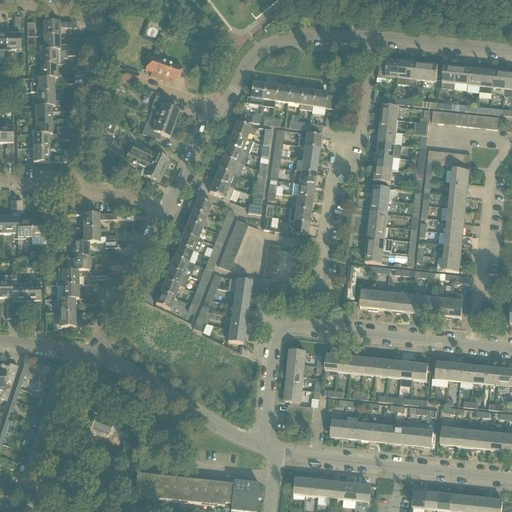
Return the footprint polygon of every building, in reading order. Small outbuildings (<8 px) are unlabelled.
[(20,53),(21,19),(15,19),(14,36),(9,36),(9,44),(4,44),(4,53),(20,53)] [(59,24),(43,24),(44,36),(52,36),(52,41),(60,41),(60,30),(65,30),(77,30),(76,24),(64,24),(59,24)] [(0,52),(4,53),(4,44),(9,44),(9,36),(7,36),(7,28),(0,27),(0,52)] [(52,41),(52,36),(44,36),(44,52),(77,52),(77,46),(60,47),(60,41),(52,41)] [(44,52),(41,52),(41,60),(41,64),(49,64),(49,69),(57,69),(57,66),(63,66),(63,58),(65,58),(77,58),(77,52),(44,52)] [(150,58),(145,71),(152,74),(150,78),(160,82),(171,86),(173,80),(177,82),(182,69),(150,58)] [(398,80),(400,63),(387,62),(386,68),(380,67),(377,84),(386,86),(390,84),(391,83),(391,79),(398,80)] [(410,87),(412,65),(400,63),(398,80),(397,86),(410,87)] [(49,69),(49,64),(41,64),(41,80),(41,81),(57,80),(57,69),(49,69)] [(423,83),(425,66),(412,65),(410,87),(415,88),(416,82),(423,83)] [(436,84),(437,78),(438,68),(425,66),(423,83),(436,84)] [(454,92),(455,86),(457,69),(444,68),(442,85),(441,91),(454,92)] [(467,87),(469,71),(457,69),(455,86),(467,87)] [(124,71),(120,82),(122,82),(135,87),(139,76),(124,71)] [(480,89),(482,72),(469,71),(467,87),(480,89)] [(492,96),(492,90),(494,73),(482,72),(480,89),(480,95),(492,96)] [(492,90),(492,96),(504,97),(505,91),(507,75),(494,73),(492,90)] [(38,85),(31,85),(31,92),(31,95),(38,95),(38,92),(46,92),(46,97),(54,97),(54,81),(57,81),(57,80),(41,81),(41,80),(38,80),(38,81),(38,85)] [(116,80),(113,89),(119,91),(122,82),(120,82),(116,80)] [(247,99),(246,105),(262,108),(262,102),(265,86),(252,85),(250,99),(247,99)] [(274,110),(275,103),(277,88),(265,86),(262,102),(261,108),(274,110)] [(287,105),(289,90),(277,88),(275,103),(287,105)] [(300,107),(302,92),(289,90),(287,105),(300,107)] [(46,92),(38,92),(38,95),(38,108),(38,109),(52,109),(59,108),(71,108),(71,102),(54,102),(54,97),(46,97),(46,92)] [(311,113),(312,109),(314,94),(302,92),(300,107),(299,112),(311,113)] [(314,94),(312,109),(325,111),(327,97),(327,95),(314,94)] [(336,112),(338,99),(327,97),(325,111),(336,112)] [(172,104),(155,98),(151,109),(160,112),(157,120),(174,126),(178,113),(167,109),(169,103),(172,104)] [(52,125),(52,109),(38,109),(38,108),(36,109),(36,120),(44,120),(44,125),(52,125)] [(382,108),(381,121),(397,122),(398,110),(392,109),(382,108)] [(255,126),(256,118),(247,117),(246,125),(255,126)] [(271,128),(273,120),(264,119),(263,127),(271,128)] [(44,125),(44,120),(36,120),(36,136),(36,137),(52,136),(52,125),(44,125)] [(169,139),(174,126),(157,120),(155,127),(146,124),(141,136),(158,142),(159,141),(155,140),(157,135),(169,139)] [(280,130),(281,122),(273,120),(271,128),(280,130)] [(116,125),(107,121),(104,132),(113,137),(116,125)] [(381,121),(379,133),(396,135),(397,122),(381,121)] [(296,132),(297,124),(289,123),(288,131),(296,132)] [(254,138),(256,132),(251,130),(246,127),(237,124),(232,136),(247,142),(249,136),(254,138)] [(309,133),(310,126),(297,124),(296,132),(309,133)] [(414,131),(414,137),(421,138),(427,138),(428,132),(428,126),(423,125),(415,125),(414,131)] [(322,135),(323,128),(314,126),(314,134),(322,135)] [(13,165),(13,129),(1,129),(1,137),(0,137),(0,145),(7,145),(7,150),(6,150),(6,165),(13,165)] [(282,146),(284,133),(276,132),(275,144),(282,146)] [(379,133),(378,146),(394,147),(396,135),(379,133)] [(264,135),(262,148),(263,148),(269,149),(271,136),(264,135)] [(36,136),(30,137),(30,142),(33,142),(33,148),(41,148),(41,153),(49,153),(49,142),(57,142),(69,142),(69,136),(57,136),(52,136),(36,137),(36,136)] [(161,178),(163,173),(136,158),(129,153),(128,155),(113,145),(114,143),(104,136),(99,144),(125,162),(126,161),(132,164),(137,167),(137,166),(143,169),(140,175),(158,184),(159,182),(160,182),(161,179),(161,178)] [(248,156),(253,144),(247,142),(232,136),(227,148),(248,156)] [(297,148),(305,149),(319,151),(321,138),(311,137),(306,136),(306,141),(298,140),(297,148)] [(275,144),(273,157),(281,158),(282,150),(282,146),(275,144)] [(132,150),(131,149),(129,153),(136,158),(163,173),(166,168),(167,167),(169,164),(168,163),(169,161),(155,155),(154,156),(134,146),(132,150)] [(378,146),(377,158),(393,160),(399,161),(400,161),(401,148),(394,147),(378,146)] [(41,153),(41,148),(33,148),(33,165),(54,164),(66,164),(66,158),(54,158),(54,159),(49,159),(49,153),(41,153)] [(244,167),(248,156),(227,148),(223,159),(244,167)] [(262,148),(261,156),(268,157),(269,149),(263,148),(262,148)] [(305,149),(303,161),(318,163),(319,151),(305,149)] [(279,171),(281,158),(273,157),(271,170),(279,171)] [(377,158),(375,171),(392,173),(397,173),(398,173),(399,161),(393,160),(377,158)] [(239,179),(244,167),(223,159),(218,171),(239,179)] [(316,176),(318,163),(303,161),(301,174),(316,176)] [(411,171),(411,175),(412,175),(417,175),(423,176),(424,163),(418,163),(417,172),(411,171)] [(259,165),(258,173),(266,174),(267,166),(259,165)] [(135,181),(138,174),(125,168),(122,175),(135,181)] [(278,183),(279,171),(271,170),(270,178),(270,182),(278,183)] [(218,171),(214,183),(228,188),(234,190),(235,191),(239,179),(218,171)] [(375,171),(374,184),(390,185),(391,182),(392,173),(375,171)] [(447,173),(446,185),(452,185),(468,187),(469,174),(459,173),(453,172),(453,173),(447,173)] [(258,173),(257,181),(264,182),(266,174),(258,173)] [(293,179),(293,185),(299,186),(314,188),(316,176),(301,174),(294,173),(293,179)] [(214,183),(209,195),(218,198),(223,200),(222,201),(228,204),(234,190),(228,188),(214,183)] [(314,188),(299,186),(293,185),(291,198),(297,198),(312,201),(314,188)] [(467,199),(468,187),(452,185),(450,198),(467,199)] [(256,186),(255,199),(256,199),(262,200),(264,187),(257,186),(256,186)] [(275,196),(277,187),(269,186),(268,195),(275,196)] [(389,204),(391,191),(383,190),(373,189),(372,202),(389,204)] [(274,204),(275,196),(268,195),(266,203),(274,204)] [(311,213),(312,201),(297,198),(296,211),(311,213)] [(465,212),(467,199),(450,198),(449,210),(465,212)] [(207,218),(212,206),(198,200),(193,212),(207,218)] [(388,217),(389,204),(372,202),(371,215),(388,217)] [(45,239),(45,206),(39,206),(39,218),(39,223),(33,223),(33,231),(28,231),(29,239),(45,239)] [(261,208),(253,207),(249,206),(247,216),(261,217),(262,208),(261,208)] [(266,207),(264,219),(272,220),(274,208),(266,207)] [(294,223),(309,225),(311,213),(296,211),(291,210),(289,223),(294,223)] [(464,224),(465,212),(449,210),(448,223),(464,224)] [(202,230),(207,218),(193,212),(188,224),(202,230)] [(230,227),(235,215),(228,212),(223,224),(230,227)] [(386,229),(388,217),(371,215),(369,227),(386,229)] [(99,233),(99,222),(116,222),(116,216),(83,217),(83,228),(91,228),(91,233),(99,233)] [(264,219),(263,232),(266,233),(270,233),(271,224),(272,220),(264,219)] [(1,236),(17,236),(17,220),(5,220),(5,228),(0,228),(1,236)] [(17,224),(17,220),(17,236),(17,240),(29,239),(28,231),(33,231),(33,223),(17,224)] [(246,233),(248,227),(236,222),(234,228),(246,233)] [(307,238),(309,225),(294,223),(292,236),(307,238)] [(463,237),(464,224),(448,223),(446,235),(463,237)] [(198,241),(202,230),(188,224),(183,235),(198,241)] [(226,239),(230,227),(223,224),(218,236),(226,239)] [(385,242),(386,229),(369,227),(368,240),(385,242)] [(91,233),(91,228),(83,228),(84,244),(73,245),(100,244),(99,233),(91,233)] [(244,239),(246,233),(234,228),(232,234),(244,239)] [(241,245),(244,239),(232,234),(229,240),(241,245)] [(183,235),(179,247),(193,253),(197,255),(202,243),(198,241),(183,235)] [(462,250),(463,237),(446,235),(445,248),(462,250)] [(221,251),(226,239),(218,236),(214,248),(221,251)] [(239,250),(241,245),(229,240),(227,246),(239,250)] [(368,240),(366,252),(383,254),(389,255),(391,255),(392,243),(390,242),(385,242),(368,240)] [(89,261),(89,245),(100,245),(100,244),(73,245),(73,257),(81,256),(81,261),(89,261)] [(237,256),(239,250),(227,246),(225,251),(237,256)] [(189,265),(193,253),(179,247),(174,259),(189,265)] [(279,256),(280,249),(267,247),(266,254),(279,256)] [(216,262),(221,251),(214,248),(209,259),(216,262)] [(434,254),(433,259),(444,260),(460,262),(462,250),(445,248),(444,255),(434,254)] [(234,262),(237,256),(225,251),(222,257),(234,262)] [(366,252),(365,265),(375,266),(388,268),(389,255),(383,254),(366,252)] [(278,263),(279,256),(266,254),(265,261),(278,263)] [(81,256),(73,257),(73,273),(89,273),(89,261),(81,261),(81,256)] [(232,268),(234,262),(222,257),(220,263),(232,268)] [(192,273),(195,267),(189,265),(174,259),(170,271),(184,276),(186,271),(192,273)] [(212,274),(216,262),(209,259),(204,271),(212,274)] [(459,275),(460,262),(444,260),(442,273),(449,274),(459,275)] [(277,269),(278,263),(265,261),(264,267),(277,269)] [(230,274),(232,268),(220,263),(218,269),(230,274)] [(276,276),(277,269),(264,267),(264,274),(276,276)] [(353,288),(356,269),(354,268),(354,269),(350,269),(348,288),(353,288)] [(170,271),(165,282),(179,288),(184,290),(189,278),(184,276),(170,271)] [(207,286),(212,274),(204,271),(200,283),(207,286)] [(73,273),(58,273),(58,279),(62,279),(62,281),(62,285),(70,285),(70,290),(78,289),(78,278),(82,278),(82,279),(95,278),(94,273),(89,273),(73,273)] [(275,283),(276,276),(264,274),(263,281),(275,283)] [(217,290),(222,279),(214,276),(210,287),(217,290)] [(12,304),(12,288),(11,279),(0,278),(0,286),(0,293),(0,292),(0,300),(12,300),(12,304)] [(40,324),(39,281),(25,281),(25,288),(28,288),(28,296),(23,296),(23,304),(34,303),(34,308),(32,308),(32,320),(34,320),(34,324),(40,324)] [(250,296),(252,283),(236,281),(235,294),(250,296)] [(175,300),(179,288),(165,282),(160,294),(175,300)] [(202,297),(207,286),(200,283),(195,294),(202,297)] [(70,290),(70,285),(62,285),(63,301),(59,301),(79,301),(78,289),(70,290)] [(12,304),(23,304),(23,296),(28,296),(28,288),(25,288),(12,288),(12,304)] [(208,293),(205,300),(212,303),(215,296),(208,293)] [(362,293),(360,310),(368,311),(368,312),(373,313),(373,311),(375,294),(372,294),(362,293)] [(160,294),(155,306),(170,312),(175,300),(160,294)] [(198,309),(202,297),(195,294),(190,306),(198,309)] [(248,309),(250,296),(235,294),(233,307),(248,309)] [(373,311),(373,313),(378,313),(378,312),(385,313),(387,296),(375,294),(373,311)] [(448,319),(448,321),(453,321),(453,320),(461,321),(463,304),(463,298),(457,297),(457,295),(451,295),(450,302),(448,319)] [(387,296),(385,313),(393,314),(393,315),(398,315),(398,314),(400,297),(387,296)] [(398,314),(398,315),(403,316),(403,315),(410,315),(412,298),(400,297),(398,314)] [(412,298),(410,315),(418,316),(418,318),(423,318),(423,317),(425,299),(412,298)] [(423,317),(423,318),(428,319),(428,317),(435,318),(437,301),(425,299),(423,317)] [(205,300),(202,308),(209,311),(212,303),(205,300)] [(75,317),(75,301),(79,301),(59,301),(59,313),(67,313),(67,318),(75,317)] [(437,301),(435,318),(443,319),(443,320),(448,321),(448,319),(450,302),(437,301)] [(195,317),(198,309),(190,306),(187,314),(195,317)] [(246,321),(248,309),(233,307),(231,319),(246,321)] [(153,311),(149,320),(166,329),(171,319),(153,311)] [(67,318),(67,313),(59,313),(59,330),(65,329),(65,335),(79,335),(79,329),(75,329),(75,317),(67,318)] [(199,314),(197,320),(204,323),(206,318),(207,317),(199,314)] [(244,334),(246,321),(231,319),(229,332),(244,334)] [(149,320),(145,329),(162,337),(166,329),(149,320)] [(206,328),(208,324),(204,323),(197,320),(193,331),(203,335),(206,327),(206,328)] [(145,329),(140,337),(158,346),(162,337),(145,329)] [(243,346),(244,334),(229,332),(227,344),(243,346)] [(140,337),(136,346),(153,355),(158,346),(140,337)] [(136,346),(132,355),(149,363),(153,355),(136,346)] [(234,351),(230,360),(247,368),(251,360),(234,351)] [(305,367),(305,365),(306,355),(289,353),(288,366),(305,367)] [(325,373),(325,377),(337,379),(338,374),(340,358),(327,357),(325,373)] [(350,376),(352,359),(340,358),(338,374),(350,376)] [(363,377),(365,361),(352,359),(350,376),(363,377)] [(230,360),(226,369),(243,377),(247,368),(230,360)] [(375,378),(377,362),(365,361),(363,377),(375,378)] [(388,380),(390,363),(377,362),(375,378),(388,380)] [(401,381),(402,365),(390,363),(388,380),(401,381)] [(24,364),(20,378),(24,379),(24,378),(28,379),(29,374),(28,372),(27,371),(29,365),(24,364)] [(413,382),(415,366),(402,365),(401,381),(413,382)] [(448,383),(450,366),(437,365),(436,375),(435,382),(448,383)] [(0,400),(7,402),(18,368),(11,366),(9,366),(9,372),(5,372),(5,368),(3,366),(0,366),(0,372),(0,371),(0,390),(2,390),(2,392),(0,398),(0,400)] [(307,380),(309,368),(305,367),(288,366),(287,378),(303,380),(307,380)] [(426,384),(427,377),(428,367),(415,366),(413,382),(426,384)] [(461,384),(462,367),(450,366),(448,383),(461,384)] [(473,385),(475,369),(462,367),(461,384),(473,385)] [(226,369),(221,377),(238,386),(243,377),(226,369)] [(486,387),(487,370),(475,369),(473,385),(486,387)] [(498,388),(500,371),(487,370),(486,387),(498,388)] [(511,389),(511,376),(511,372),(500,371),(498,388),(511,389)] [(51,377),(50,380),(54,381),(52,388),(63,391),(68,378),(57,375),(55,378),(51,377)] [(221,377),(217,386),(234,394),(238,386),(221,377)] [(302,392),(303,380),(287,378),(285,391),(302,392)] [(217,386),(213,395),(230,403),(234,394),(217,386)] [(46,392),(45,395),(49,397),(48,401),(59,404),(63,391),(52,388),(50,393),(46,392)] [(300,405),(302,392),(285,391),(284,404),(294,405),(300,405)] [(43,399),(39,411),(44,413),(55,417),(59,404),(48,401),(43,399)] [(312,401),(311,409),(313,410),(318,410),(319,402),(313,401),(312,401)] [(37,417),(36,421),(41,422),(39,428),(50,432),(51,429),(54,418),(55,417),(44,413),(43,415),(42,419),(37,417)] [(7,417),(2,433),(6,434),(11,419),(7,417)] [(96,420),(91,431),(96,433),(100,434),(97,440),(105,443),(107,437),(109,434),(123,439),(126,431),(96,420)] [(343,441),(345,424),(332,423),(332,430),(331,434),(330,440),(343,441)] [(395,430),(393,446),(406,447),(408,431),(408,424),(403,423),(402,430),(395,430)] [(356,442),(358,426),(345,424),(343,441),(356,442)] [(408,431),(406,447),(418,449),(420,432),(421,427),(408,425),(408,431)] [(420,432),(418,449),(431,450),(433,433),(432,433),(433,427),(421,425),(421,427),(420,432)] [(368,444),(370,427),(358,426),(356,442),(368,444)] [(381,445),(383,428),(370,427),(368,444),(381,445)] [(28,439),(28,441),(45,447),(45,445),(49,434),(50,432),(39,428),(37,433),(32,432),(31,431),(28,439)] [(393,446),(395,430),(383,428),(381,445),(393,446)] [(441,438),(441,447),(449,448),(448,450),(453,450),(453,449),(455,432),(442,430),(441,438)] [(453,449),(453,450),(458,450),(458,449),(466,450),(468,433),(455,432),(453,449)] [(468,433),(466,450),(474,451),(474,452),(478,453),(478,451),(480,434),(468,433)] [(478,451),(478,453),(483,453),(483,452),(491,453),(493,436),(480,434),(478,451)] [(493,436),(491,453),(499,454),(499,455),(503,455),(503,454),(505,437),(493,436)] [(503,454),(503,455),(508,456),(508,455),(511,454),(511,437),(505,437),(503,454)] [(28,441),(25,449),(30,451),(29,454),(41,458),(45,447),(28,441)] [(126,459),(129,451),(124,449),(121,457),(126,459)] [(24,457),(23,460),(28,462),(27,465),(26,468),(37,471),(41,458),(29,454),(28,458),(24,457)] [(144,466),(140,510),(163,511),(227,511),(228,509),(231,509),(230,511),(256,511),(257,502),(260,502),(261,501),(261,496),(260,495),(258,495),(259,488),(259,486),(233,483),(233,486),(231,485),(231,481),(199,478),(200,471),(144,466)] [(19,473),(18,476),(23,477),(21,481),(32,485),(37,471),(26,468),(24,475),(19,473)] [(305,498),(307,482),(294,481),(292,497),(305,498)] [(317,500),(319,483),(307,482),(305,498),(317,500)] [(330,501),(332,485),(319,483),(317,500),(330,501)] [(343,502),(344,486),(332,485),(330,501),(343,502)] [(355,504),(357,487),(344,486),(343,502),(355,504)] [(368,505),(369,489),(357,487),(355,504),(368,505)] [(426,511),(427,495),(414,493),(412,510),(426,511)] [(432,511),(438,511),(440,496),(427,495),(426,511),(432,511)] [(451,511),(453,497),(440,496),(438,511),(451,511)] [(463,511),(465,499),(453,497),(451,511),(463,511)] [(463,511),(476,511),(478,500),(465,499),(463,511)] [(489,511),(490,501),(478,500),(476,511),(489,511)] [(501,511),(502,503),(490,501),(489,511),(501,511)]
